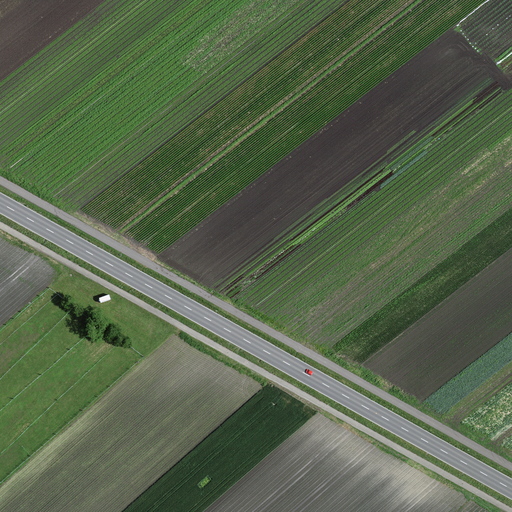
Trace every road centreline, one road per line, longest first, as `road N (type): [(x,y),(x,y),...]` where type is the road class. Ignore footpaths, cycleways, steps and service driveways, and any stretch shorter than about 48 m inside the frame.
road 1 (track): [(0,174),(511,465)]
road 2 (primary): [(511,490),(0,203)]
road 3 (track): [(0,231),(496,511)]
